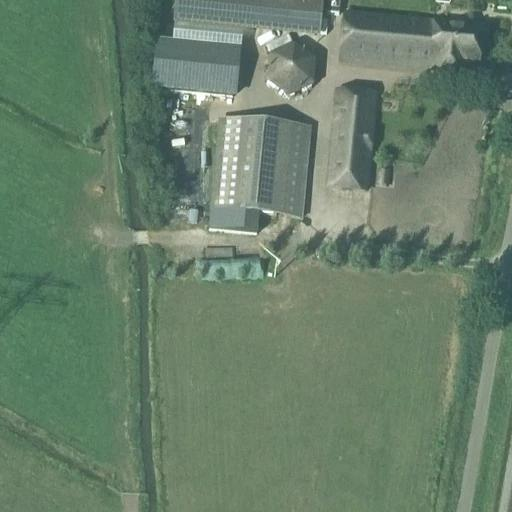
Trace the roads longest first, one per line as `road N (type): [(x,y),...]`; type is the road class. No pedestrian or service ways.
road 1 (track): [(130,240),(312,239),(503,270)]
road 2 (track): [(312,239),(324,76),(511,90)]
road 3 (unclassified): [(461,511),(511,223)]
